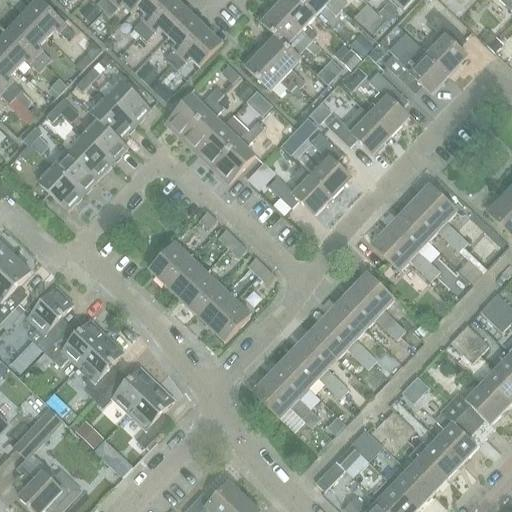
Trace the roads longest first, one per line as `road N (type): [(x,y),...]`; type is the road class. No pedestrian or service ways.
road 1 (residential): [(208,393),(88,256),(89,238),(147,173),(163,166),(303,283)]
road 2 (residential): [(303,283),(474,93),(493,82),(511,90)]
road 3 (residential): [(208,393),(303,283)]
road 4 (residential): [(130,511),(223,413)]
road 5 (residential): [(307,511),(223,413)]
